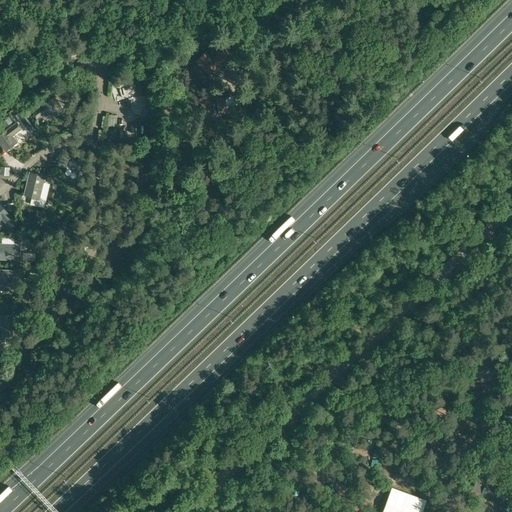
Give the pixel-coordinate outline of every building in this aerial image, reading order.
[(213,55),(211,58),(205,52),(196,60),(209,73),(212,70),(214,72),(220,65),(227,72),(232,68),(226,62),(232,56),(222,45),(216,51),(218,54),(215,57),(213,55)] [(225,96),(217,97),(218,110),(226,109),(225,96)] [(52,119),(59,114),(64,110),(55,97),(32,113),(37,119),(47,112),(52,119)] [(245,99),(241,102),(245,107),(243,109),(248,113),(253,108),(245,99)] [(20,122),(26,118),(21,112),(16,116),(20,122)] [(18,122),(0,134),(0,146),(4,153),(18,143),(12,135),(23,128),(18,122)] [(67,165),(69,160),(66,159),(60,156),(58,162),(64,164),(67,165)] [(10,167),(1,166),(0,172),(0,174),(9,175),(10,167)] [(29,172),(23,195),(39,199),(45,176),(29,172)] [(0,204),(0,220),(1,220),(8,228),(15,222),(0,204)] [(0,260),(19,261),(19,245),(0,244),(0,260)] [(19,271),(0,270),(0,285),(18,286),(19,271)] [(0,330),(0,337),(10,337),(17,336),(17,333),(19,333),(19,325),(17,325),(16,315),(9,315),(0,315),(0,330)] [(491,360),(467,368),(466,368),(469,380),(479,377),(480,382),(497,377),(491,360)] [(487,480),(481,493),(481,494),(499,502),(499,511),(511,511),(511,483),(505,488),(487,480)] [(426,500),(392,487),(382,511),(424,511),(423,511),(426,500)]
